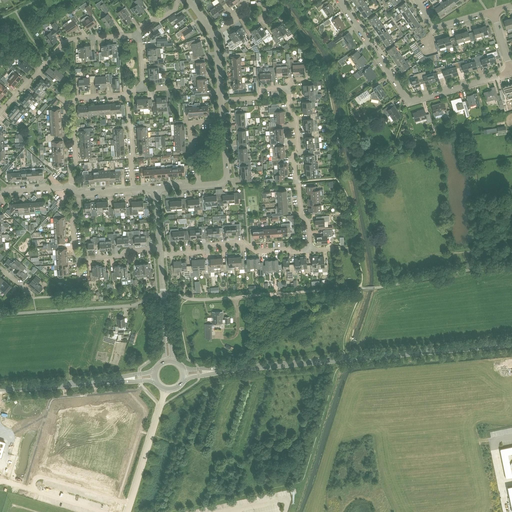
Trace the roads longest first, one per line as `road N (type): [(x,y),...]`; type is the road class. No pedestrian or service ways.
road 1 (residential): [(163,294),(197,300),(380,287),(511,260)]
road 2 (secondary): [(223,370),(511,343)]
road 3 (residential): [(338,0),(410,100),(510,72)]
road 4 (residential): [(0,113),(68,40),(139,35)]
road 5 (residential): [(0,315),(130,305),(163,294)]
road 6 (residential): [(306,247),(292,154),(295,116),(285,90)]
road 7 (residential): [(159,255),(243,242),(255,251),(306,247)]
road 8 (residential): [(70,187),(73,129),(65,107),(73,98),(127,94)]
road 9 (unclassified): [(165,389),(127,511)]
